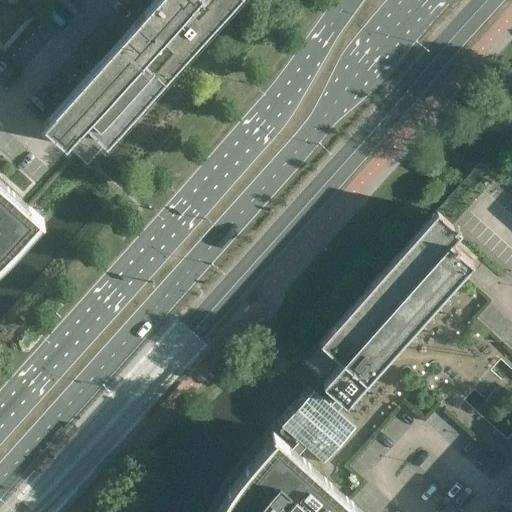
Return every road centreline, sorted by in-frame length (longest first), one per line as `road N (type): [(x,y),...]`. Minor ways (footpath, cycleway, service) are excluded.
road 1 (secondary): [(0,480),(298,148),(419,0)]
road 2 (secondary): [(347,0),(270,104),(0,408)]
